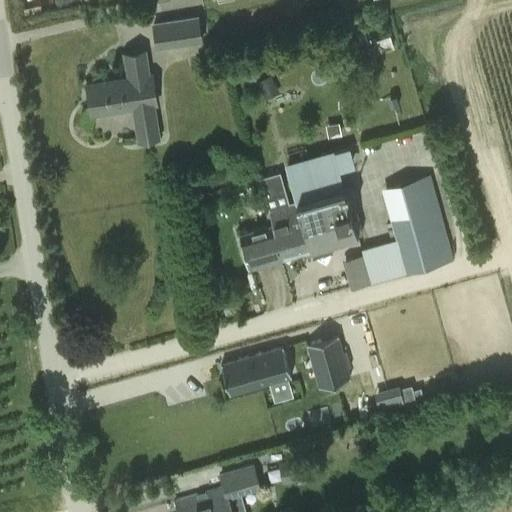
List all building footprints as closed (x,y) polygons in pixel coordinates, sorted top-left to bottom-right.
[(54,0),(57,11),(87,4),(87,2),(95,0),(144,0),(145,4),(171,0),(170,0),(54,0)] [(200,16),(154,23),(158,51),(205,44),(200,16)] [(390,35),(377,39),(381,51),(394,47),(390,35)] [(157,104),(152,74),(149,74),(145,51),(125,54),(129,77),(87,84),(92,114),(133,108),(139,140),(159,137),(154,104),(157,104)] [(270,75),(258,82),(265,97),(278,90),(270,75)] [(295,200),(345,188),(335,153),(287,166),(295,200)] [(267,208),(271,223),(280,259),(311,250),(313,257),(333,251),(331,242),(358,235),(345,188),(295,200),(288,202),(280,173),(258,179),(267,208)] [(429,175),(383,188),(397,239),(406,270),(452,258),(429,175)] [(249,267),(280,259),(271,223),(239,232),(249,267)] [(397,239),(362,248),(363,253),(364,256),(371,280),(374,279),(402,271),(406,270),(405,266),(397,239)] [(338,335),(307,344),(319,387),(350,378),(338,335)] [(229,393),(291,376),(283,346),(221,364),(229,393)] [(404,403),(404,401),(401,392),(401,391),(377,397),(380,410),(404,403)] [(278,462),(282,483),(324,474),(320,453),(278,462)] [(231,511),(229,500),(262,490),(255,465),(221,474),(225,486),(193,495),(197,511),(199,511),(201,511),(231,511)] [(201,511),(199,511),(197,511),(193,495),(175,500),(178,511),(201,511)]
